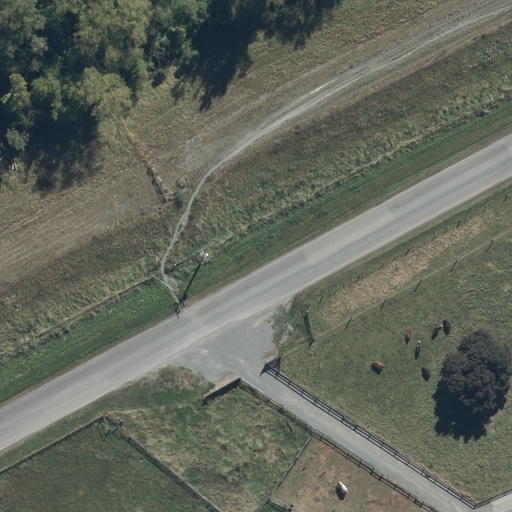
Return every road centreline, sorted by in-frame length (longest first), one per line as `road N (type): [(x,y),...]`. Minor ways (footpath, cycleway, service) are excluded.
road 1 (unclassified): [(511,152),(0,422)]
road 2 (unknown): [(198,168),(162,273),(235,353),(458,511)]
road 3 (track): [(0,272),(198,168)]
